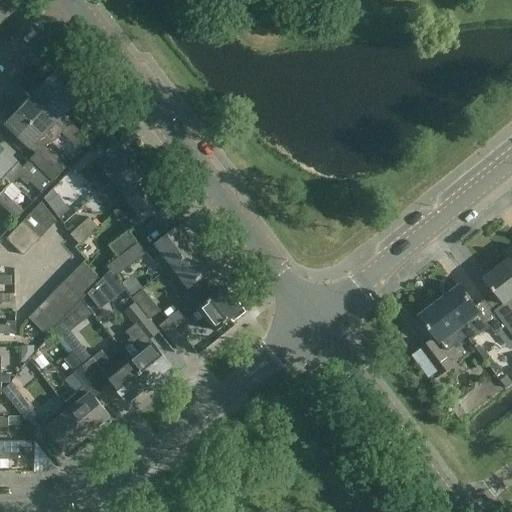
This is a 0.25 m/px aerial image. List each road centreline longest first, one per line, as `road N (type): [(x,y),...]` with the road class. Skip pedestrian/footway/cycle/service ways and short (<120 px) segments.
road 1 (tertiary): [(314,325),(68,0)]
road 2 (unclassified): [(0,504),(98,489),(151,457),(314,325)]
road 3 (unclassified): [(314,325),(511,160)]
road 4 (tertiary): [(451,511),(314,325)]
